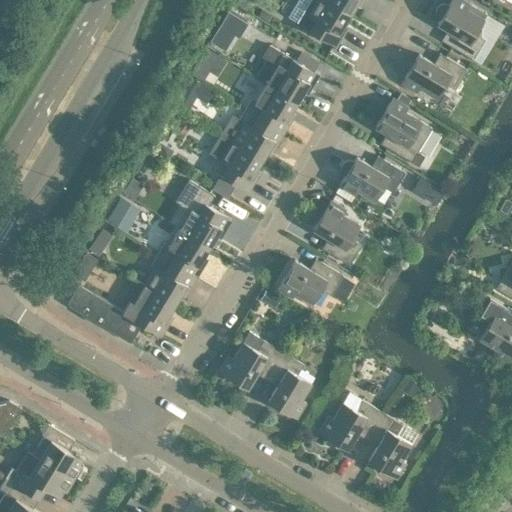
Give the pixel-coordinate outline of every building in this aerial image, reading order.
[(346,31),(342,28),(351,14),(328,0),(316,0),(309,13),(305,10),(298,22),(337,45),(346,31)] [(328,0),(351,14),(358,0),(361,0),(364,1),(364,0),(328,0)] [(486,38),(482,36),(479,26),(487,13),(465,0),(451,0),(449,4),(448,4),(445,3),(441,3),(438,5),(436,8),(436,13),(437,16),(439,18),(440,19),(438,23),(450,30),(444,40),(474,58),(486,38)] [(219,26),(210,41),(224,49),(233,34),(219,26)] [(306,66),(270,44),(262,59),(266,61),(257,76),(267,82),(298,101),(307,86),(311,89),(320,74),(306,66)] [(456,89),(468,69),(445,55),(439,66),(419,54),(402,82),(417,91),(420,86),(437,97),(445,82),(456,89)] [(312,57),(306,66),(320,74),(325,65),(312,57)] [(198,62),(191,73),(204,81),(210,70),(198,62)] [(190,75),(176,100),(190,108),(204,84),(195,78),(190,75)] [(256,100),(252,98),(246,108),(284,132),(293,118),(289,115),(298,101),(267,82),(256,100)] [(403,92),(398,100),(408,106),(412,98),(403,92)] [(384,145),(420,166),(427,156),(418,151),(432,127),(405,111),(408,106),(398,100),(393,97),(376,125),(391,134),(384,145)] [(239,119),(232,115),(221,133),(263,158),(272,144),(276,146),(284,132),(246,108),(239,119)] [(258,175),(254,173),(263,158),(221,133),(211,151),(217,155),(210,167),(249,190),(258,175)] [(377,168),(357,156),(354,161),(353,160),(351,159),(347,159),(344,161),(342,165),(341,169),(342,172),(344,173),(346,175),(340,185),(355,194),(358,189),(375,199),(383,185),(393,191),(405,171),(383,158),(377,168)] [(228,197),(235,186),(219,176),(213,188),(228,197)] [(133,177),(124,192),(135,198),(144,184),(133,177)] [(219,231),(223,233),(232,219),(210,205),(217,193),(192,177),(177,201),(182,204),(171,222),(180,227),(210,246),(219,231)] [(132,202),(121,196),(108,220),(118,226),(132,202)] [(350,264),(362,244),(351,237),(360,223),(343,213),(346,208),(331,199),(314,228),(333,240),(327,250),(350,264)] [(205,263),(201,260),(210,246),(180,227),(169,245),(165,242),(158,253),(197,277),(205,263)] [(96,238),(89,248),(99,255),(106,245),(96,238)] [(87,251),(81,262),(92,269),(98,258),(87,251)] [(184,288),(188,291),(197,277),(158,253),(151,264),(155,267),(145,284),(175,303),(184,288)] [(295,259),(278,288),(293,297),(296,292),(313,302),(321,288),(331,294),(332,294),(343,275),(343,274),(321,260),(315,271),(295,259)] [(511,261),(509,267),(496,287),(511,296),(511,261)] [(53,280),(65,287),(74,272),(71,270),(62,265),(53,280)] [(343,275),(332,294),(344,301),(355,283),(343,275)] [(162,335),(171,320),(167,318),(175,303),(145,284),(134,278),(124,296),(130,300),(123,310),(123,311),(142,323),(162,335)] [(98,324),(101,323),(129,341),(132,340),(142,323),(123,311),(123,310),(80,283),(69,302),(69,304),(83,312),(83,315),(98,324)] [(266,288),(261,298),(275,306),(281,297),(266,288)] [(511,310),(490,297),(478,317),(488,324),(480,338),(497,348),(494,353),(509,362),(511,356),(511,310)] [(228,354),(219,370),(248,387),(257,372),(267,378),(284,351),(250,330),(233,357),(228,354)] [(268,399),(297,417),(306,402),(301,399),(312,382),(298,374),(304,363),(284,351),(267,378),(277,385),(268,399)] [(409,376),(401,389),(414,396),(421,384),(409,376)] [(0,433),(4,436),(22,407),(10,399),(0,401),(0,433)] [(364,399),(357,410),(343,401),(333,418),(328,415),(319,430),(348,447),(357,433),(367,439),(384,411),(364,399)] [(406,462),(401,459),(418,432),(384,411),(367,439),(377,445),(368,460),(397,477),(406,462)] [(82,465),(79,464),(83,458),(64,446),(70,436),(48,423),(42,433),(44,435),(33,453),(74,478),(82,465)] [(64,489),(66,491),(74,478),(33,453),(27,450),(16,469),(12,466),(6,477),(35,494),(41,484),(60,496),(64,489)] [(40,511),(29,505),(35,494),(6,477),(0,486),(0,487),(5,491),(0,499),(0,511),(40,511)]
